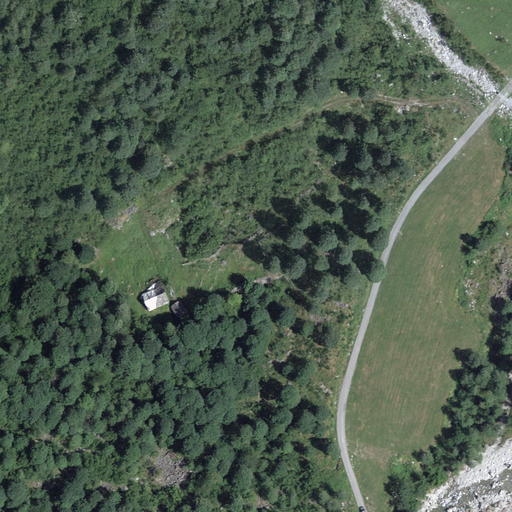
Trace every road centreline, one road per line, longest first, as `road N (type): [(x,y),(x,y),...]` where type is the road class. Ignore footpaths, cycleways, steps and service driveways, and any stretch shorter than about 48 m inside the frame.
road 1 (unclassified): [(511,84),(416,193),(391,240),(341,403),(344,452),(362,511)]
road 2 (track): [(477,123),(456,100),(336,98),(149,198)]
